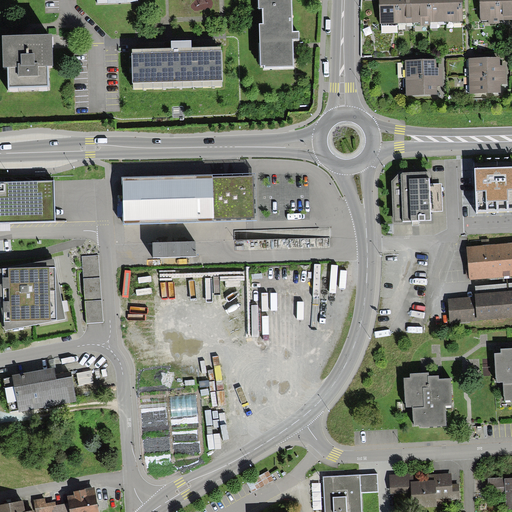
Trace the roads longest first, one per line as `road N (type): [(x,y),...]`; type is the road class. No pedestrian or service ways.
road 1 (tertiary): [(297,421),(340,373),(363,317),(366,229),(353,167)]
road 2 (primary): [(0,153),(269,145)]
road 3 (residential): [(0,360),(108,344),(122,367),(130,477)]
road 4 (residential): [(297,421),(320,448),(351,459),(511,450)]
road 5 (tertiary): [(151,511),(297,421)]
road 6 (residential): [(0,495),(130,477)]
road 7 (track): [(0,418),(125,406)]
